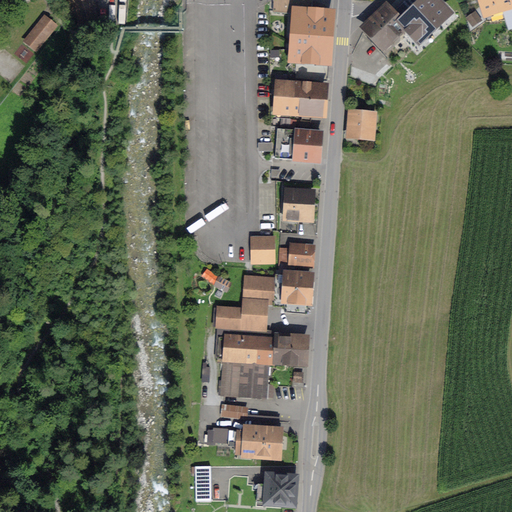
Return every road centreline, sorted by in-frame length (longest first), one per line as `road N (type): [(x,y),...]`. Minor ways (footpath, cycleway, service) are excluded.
road 1 (tertiary): [(346,17),(310,511)]
road 2 (unknown): [(258,164),(252,218),(238,231),(207,230),(206,69)]
